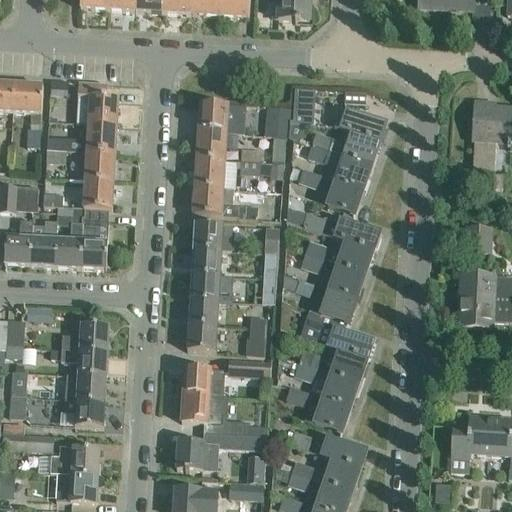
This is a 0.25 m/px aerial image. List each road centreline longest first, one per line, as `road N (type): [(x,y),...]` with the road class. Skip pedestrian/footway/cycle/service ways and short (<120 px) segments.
road 1 (residential): [(411,369),(428,62)]
road 2 (residential): [(146,302),(160,50)]
road 3 (residential): [(134,511),(146,302)]
road 4 (residential): [(348,60),(160,50)]
road 5 (residential): [(146,302),(0,293)]
road 6 (residential): [(402,511),(411,369)]
road 7 (residential): [(160,50),(28,42)]
